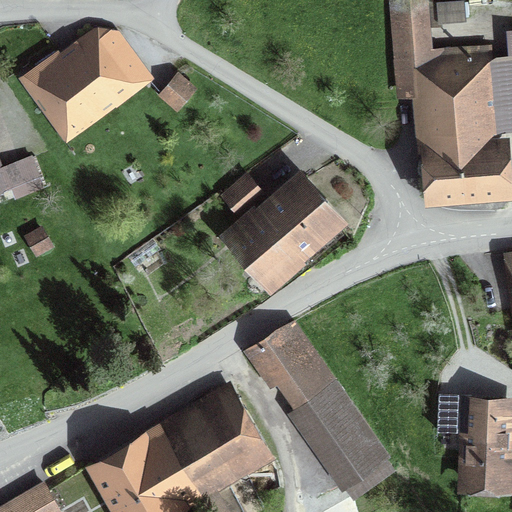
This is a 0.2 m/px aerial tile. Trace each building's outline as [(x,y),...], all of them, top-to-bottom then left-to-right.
[(424,102),(431,194),(507,188),(504,151),(495,152),(488,55),(430,59),(426,5),(389,8),(395,104),(424,102)] [(23,87),(68,151),(156,88),(125,43),(100,37),(23,87)] [(175,107),(195,87),(180,73),(160,93),(175,107)] [(0,190),(35,177),(27,155),(0,165),(0,190)] [(246,174),(223,193),(237,211),(261,192),(246,174)] [(309,176),(233,246),(279,296),(355,226),(309,176)] [(511,257),(499,259),(511,350),(511,257)] [(395,462),(338,385),(298,327),(250,356),(271,390),(280,385),(301,412),(293,418),(350,495),(395,462)] [(197,416),(100,470),(122,511),(146,511),(171,499),(175,507),(194,497),(187,485),(246,453),(254,466),(270,457),(237,396),(214,408),(206,395),(190,404),(197,416)] [(511,404),(458,401),(453,500),(507,503),(511,415),(511,404)] [(20,502),(25,511),(63,511),(48,486),(20,502)] [(25,511),(20,502),(2,511),(25,511)]
